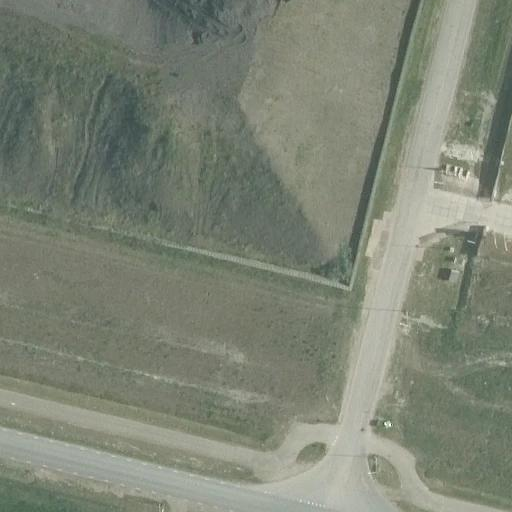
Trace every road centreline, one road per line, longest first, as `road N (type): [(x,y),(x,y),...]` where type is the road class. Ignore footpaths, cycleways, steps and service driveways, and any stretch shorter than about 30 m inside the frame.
road 1 (unclassified): [(337,511),(458,0)]
road 2 (primary): [(0,444),(287,511)]
